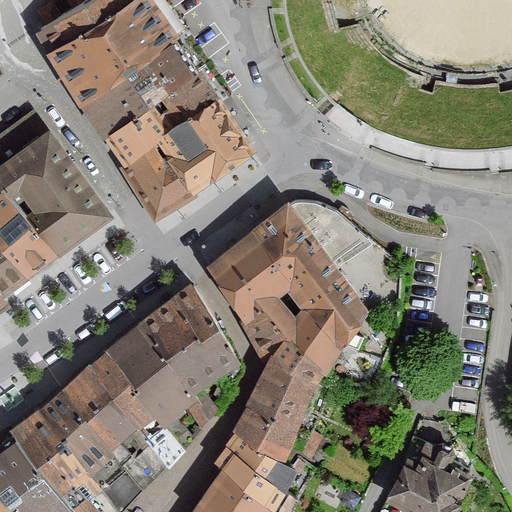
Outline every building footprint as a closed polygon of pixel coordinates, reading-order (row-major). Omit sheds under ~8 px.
[(43,63),(132,0),(62,0),(61,1),(65,7),(52,16),(47,8),(33,18),(38,25),(23,35),(43,63)] [(127,80),(173,48),(187,38),(159,0),(132,0),(43,63),(79,114),(127,80)] [(196,79),(173,48),(127,80),(149,112),(196,79)] [(216,108),(196,79),(149,112),(169,140),(216,108)] [(127,80),(79,114),(101,145),(149,112),(127,80)] [(247,151),(216,108),(169,140),(156,150),(186,193),(247,151)] [(169,140),(149,112),(101,145),(121,174),(156,150),(169,140)] [(103,216),(41,129),(0,157),(0,197),(2,200),(11,194),(24,213),(17,218),(43,254),(45,257),(103,216)] [(186,193),(156,150),(121,174),(152,218),(186,193)] [(2,200),(0,197),(0,255),(17,275),(43,254),(17,218),(2,200)] [(295,293),(287,299),(300,317),(330,350),(357,309),(284,213),(252,237),(295,293)] [(295,293),(252,237),(201,275),(264,359),(276,335),(294,321),(281,304),(287,299),(295,293)] [(0,255),(0,296),(20,279),(17,275),(0,255)] [(231,362),(182,283),(131,321),(190,392),(231,362)] [(318,374),(330,350),(300,317),(294,321),(276,335),(315,371),(318,374)] [(190,392),(131,321),(96,348),(98,351),(147,414),(156,426),(190,392)] [(315,371),(276,335),(264,359),(223,431),(226,433),(275,462),(315,371)] [(147,414),(98,351),(54,388),(104,451),(117,437),(121,441),(147,414)] [(104,451),(54,388),(30,408),(81,472),(83,475),(107,455),(104,451)] [(81,472),(30,408),(4,429),(9,435),(54,494),(81,472)] [(275,462),(226,433),(204,461),(213,468),(257,505),(269,485),(275,488),(286,468),(275,462)] [(452,496),(462,471),(442,464),(446,454),(436,450),(430,437),(418,433),(404,441),(376,498),(403,511),(443,511),(449,495),(452,496)] [(54,494),(9,435),(0,441),(0,506),(4,511),(61,511),(65,509),(54,494)] [(254,511),(257,505),(213,468),(183,511),(254,511)]
